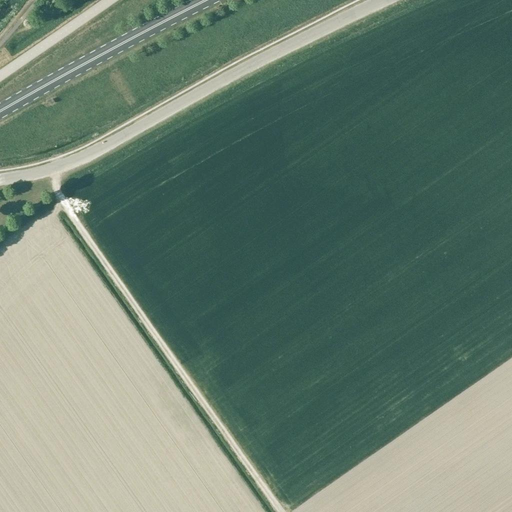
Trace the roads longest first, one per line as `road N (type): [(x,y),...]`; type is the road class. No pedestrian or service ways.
road 1 (unclassified): [(0,180),(84,156),(382,0)]
road 2 (primary): [(0,112),(207,0)]
road 3 (unclassified): [(0,77),(111,0)]
